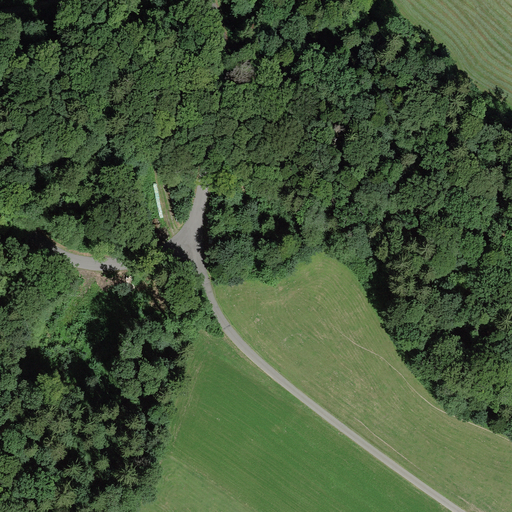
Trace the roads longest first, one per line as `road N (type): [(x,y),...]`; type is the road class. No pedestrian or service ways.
road 1 (residential): [(186,240),(219,320),(239,345),(461,511)]
road 2 (unclassified): [(209,0),(221,47),(218,88),(203,193),(186,240)]
road 3 (track): [(186,240),(167,195),(174,42),(165,15)]
road 4 (unclassified): [(186,240),(155,257),(72,258),(40,241),(0,199)]
road 5 (track): [(165,15),(64,3),(0,14)]
